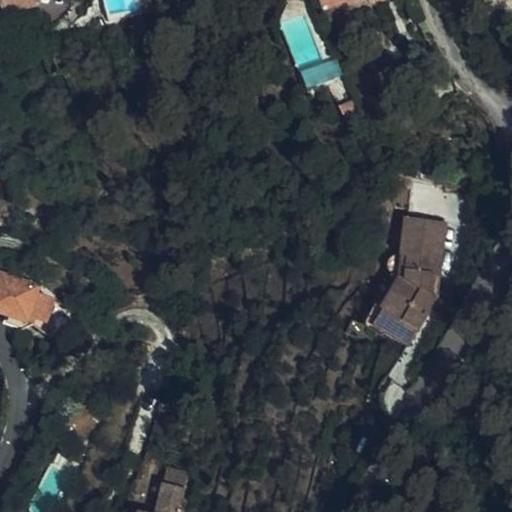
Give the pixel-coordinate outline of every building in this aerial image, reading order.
[(0,0),(7,16),(39,6),(37,0),(0,0)] [(62,48),(44,55),(52,79),(63,75),(71,72),(62,48)] [(443,74),(421,49),(400,66),(421,91),(443,74)] [(0,210),(17,216),(21,206),(4,200),(0,210)] [(436,256),(443,257),(446,205),(406,203),(403,241),(410,241),(408,265),(403,264),(387,293),(424,313),(442,278),(435,276),(436,256)] [(410,241),(403,241),(400,256),(391,275),(387,293),(403,264),(408,265),(410,241)] [(442,278),(443,257),(436,256),(435,276),(442,278)] [(45,318),(55,292),(41,287),(42,285),(0,273),(0,310),(26,320),(29,314),(45,318)] [(424,313),(387,293),(384,307),(417,327),(424,313)] [(184,511),(204,476),(186,467),(160,511),(155,511),(148,507),(144,511),(184,511)]
